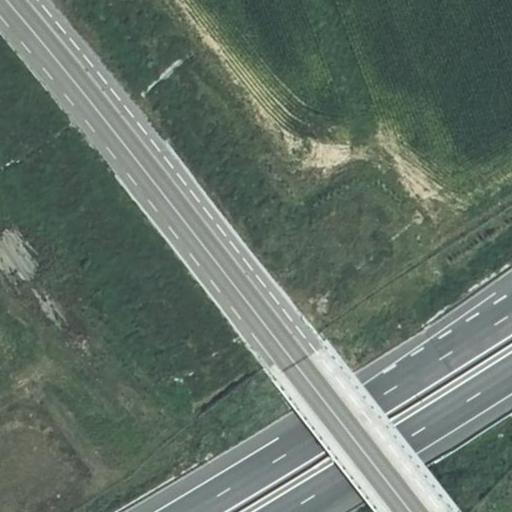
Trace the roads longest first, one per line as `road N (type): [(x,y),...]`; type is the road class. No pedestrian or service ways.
road 1 (secondary): [(412,511),(2,0)]
road 2 (motorway): [(511,312),(193,511)]
road 3 (motorway): [(283,511),(511,365)]
